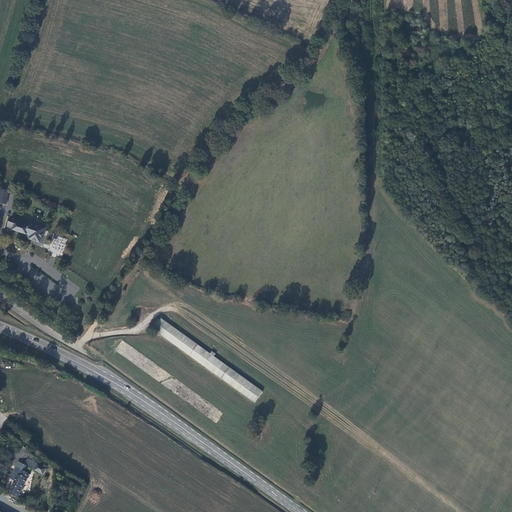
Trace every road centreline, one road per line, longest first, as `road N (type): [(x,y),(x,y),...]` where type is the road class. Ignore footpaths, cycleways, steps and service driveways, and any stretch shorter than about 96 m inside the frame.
road 1 (track): [(77,347),(235,116),(310,65),(349,15),(351,0)]
road 2 (primary): [(0,327),(122,387),(298,511)]
